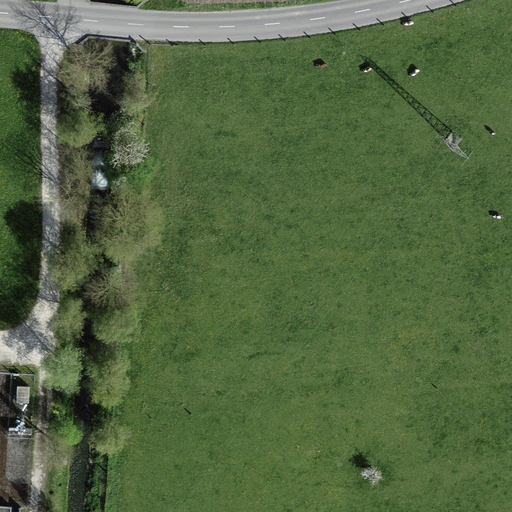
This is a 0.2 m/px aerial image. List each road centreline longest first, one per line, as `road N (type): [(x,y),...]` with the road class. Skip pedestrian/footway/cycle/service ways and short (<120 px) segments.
road 1 (secondary): [(411,0),(310,21),(225,26),(0,12)]
road 2 (track): [(0,340),(44,343),(51,62),(65,0)]
